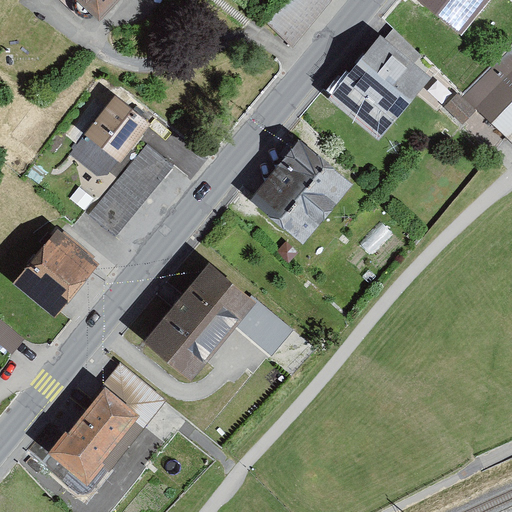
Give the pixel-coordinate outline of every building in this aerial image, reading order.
[(102,0),(41,0),(69,31),(102,0)] [(293,40),(333,0),(288,0),(271,18),(293,40)] [(484,0),(418,0),(460,32),(484,0)] [(427,79),(381,40),(332,97),(378,136),(427,79)] [(511,139),(511,55),(470,98),(511,139)] [(446,102),(459,118),(473,106),(459,90),(446,102)] [(142,126),(102,91),(60,138),(100,173),(142,126)] [(349,184),(300,144),(254,200),(303,240),(349,184)] [(174,168),(147,146),(90,214),(117,236),(174,168)] [(96,265),(56,234),(16,285),(55,316),(96,265)] [(239,296),(189,256),(126,333),(176,374),(239,296)] [(234,318),(272,352),(294,327),(256,293),(234,318)] [(0,337),(15,350),(27,335),(0,313),(0,337)] [(163,401),(122,369),(70,435),(53,422),(29,453),(80,492),(87,493),(93,490),(163,401)]
